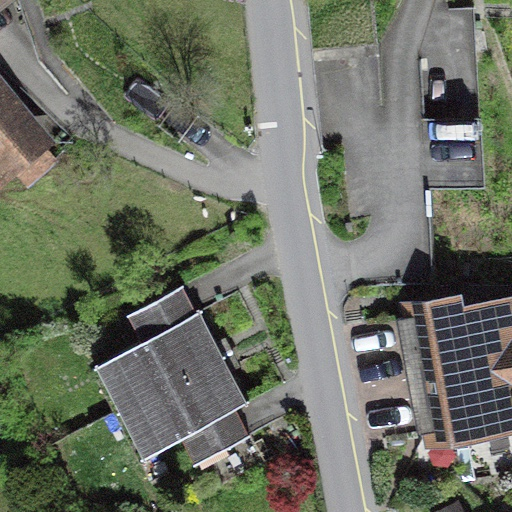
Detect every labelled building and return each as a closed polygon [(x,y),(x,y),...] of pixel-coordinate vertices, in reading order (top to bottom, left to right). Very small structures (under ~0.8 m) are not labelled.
[(344,48),(339,0),(309,0),(315,51),(344,48)] [(372,0),(339,0),(344,48),(378,44),(372,0)] [(67,155),(0,70),(0,187),(19,172),(29,184),(67,155)] [(480,128),(429,130),(430,186),(482,184),(480,128)] [(172,273),(123,300),(138,327),(79,359),(106,407),(214,349),(172,273)] [(511,298),(481,304),(479,291),(409,304),(436,453),(511,439),(511,298)] [(106,407),(130,453),(169,432),(187,465),(247,433),(226,395),(236,390),(214,349),(106,407)]
